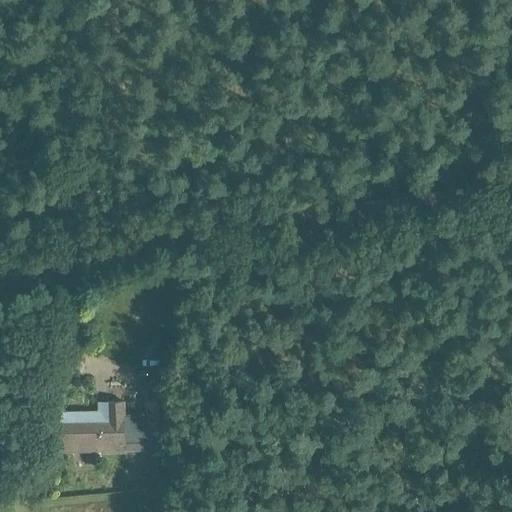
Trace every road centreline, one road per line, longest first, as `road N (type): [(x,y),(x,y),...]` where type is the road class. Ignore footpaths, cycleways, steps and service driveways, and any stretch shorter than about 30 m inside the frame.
road 1 (track): [(165,233),(511,181)]
road 2 (track): [(165,233),(0,273)]
